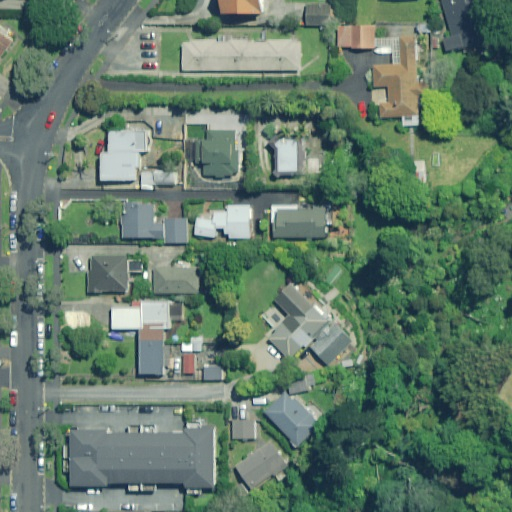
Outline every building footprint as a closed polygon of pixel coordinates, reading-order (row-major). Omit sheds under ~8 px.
[(226,0),(227,13),(269,13),(268,0),(226,0)] [(500,38),(488,0),(443,0),(455,36),(446,39),(450,51),(461,48),(462,50),(500,38)] [(309,4),(309,25),(335,26),(335,4),(309,4)] [(0,60),(15,41),(7,35),(10,32),(0,24),(0,60)] [(378,48),(377,26),(340,27),(341,47),(355,47),(355,49),(378,48)] [(421,82),(418,36),(402,37),(404,64),(376,65),(378,88),(391,87),(392,102),(383,103),(383,118),(422,116),(421,98),(430,97),(430,82),(421,82)] [(257,40),(231,40),(231,43),(219,43),(219,40),(194,40),(194,43),(185,43),(185,71),(304,70),(304,42),(295,42),(295,40),(270,40),(270,42),(257,42),(257,40)] [(168,128),(154,127),(153,139),(182,141),(183,132),(168,131),(168,128)] [(307,138),(294,138),(285,129),(270,143),(278,151),(279,169),(275,173),(279,176),(282,179),(284,176),(308,176),(307,138)] [(104,153),(104,181),(139,181),(138,152),(151,152),(150,130),(112,131),(112,153),(104,153)] [(236,150),(237,130),(208,130),(207,140),(196,140),(196,165),(204,165),(204,176),(233,176),(233,173),(240,173),(240,150),(236,150)] [(426,186),(426,162),(407,162),(406,186),(426,186)] [(173,174),(142,173),(142,186),(172,187),(173,174)] [(143,200),(126,200),(126,212),(122,212),(122,224),(124,224),(124,237),(165,237),(165,243),(189,243),(188,217),(165,217),(165,222),(156,222),(156,202),(143,202),(143,200)] [(274,218),(274,237),(327,236),(326,202),(315,203),(315,207),(278,207),(278,218),(274,218)] [(210,210),(210,219),(198,217),(196,233),(216,236),(218,227),(226,227),(226,232),(230,232),(230,236),(251,236),(251,203),(229,203),(229,210),(210,210)] [(92,254),(93,270),(89,270),(89,292),(104,292),(104,290),(129,290),(129,254),(92,254)] [(154,267),(154,293),(201,293),(201,267),(154,267)] [(314,304),(293,282),(276,298),(290,313),(275,328),(278,330),(270,338),(290,359),(306,344),(308,345),(317,337),(319,340),(312,346),(330,365),(356,340),(338,322),(333,327),(330,324),(335,320),(317,301),(314,304)] [(143,306),(113,306),(113,327),(140,327),(140,374),(165,374),(165,366),(171,366),(171,345),(165,345),(165,327),(170,327),(170,319),(184,319),(185,301),(143,301),(143,306)] [(184,373),(196,373),(196,354),(184,353),(184,373)] [(224,366),(205,366),(205,380),(223,380),(224,366)] [(316,373),(289,379),(293,394),(313,389),(312,385),(318,384),(316,373)] [(287,390),(266,412),(301,446),(324,423),(296,396),(295,397),(287,390)] [(256,439),(256,419),(234,419),(234,439),(256,439)] [(72,428),(72,485),(110,485),(110,482),(186,482),(186,487),(217,487),(217,426),(186,426),(186,431),(110,432),(110,428),(72,428)] [(290,466),(273,441),(237,465),(253,488),(275,474),(276,475),(290,466)]
